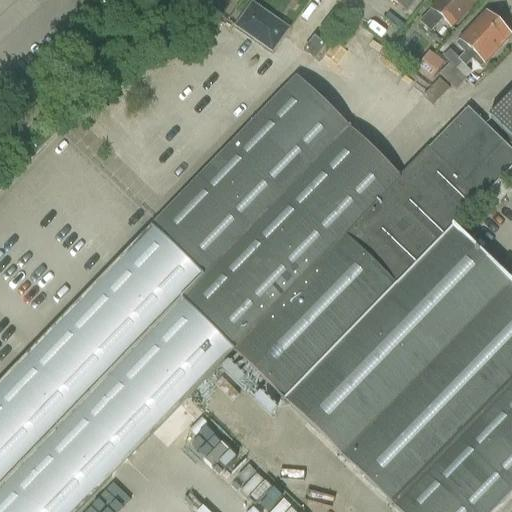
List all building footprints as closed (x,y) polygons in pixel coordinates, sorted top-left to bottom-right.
[(392,0),(391,2),(411,17),(421,4),(417,1),(417,0),(392,0)] [(440,0),(432,9),(433,10),(420,23),(431,34),(444,21),(453,30),(467,15),(466,14),(475,5),(470,0),(442,0),(440,0)] [(261,18),(250,33),(275,51),(289,30),(290,13),(262,11),(261,18)] [(317,33),(330,43),(345,23),(332,13),(317,33)] [(443,59),(450,65),(439,76),(446,82),(498,26),(485,14),(455,46),(464,55),(459,61),(449,52),(443,59)] [(511,37),(498,26),(446,82),(456,91),(472,74),(466,68),(472,62),(481,70),(511,37)] [(302,53),(314,62),(325,47),(314,38),(302,53)] [(444,64),(429,52),(414,70),(430,83),(444,64)] [(455,230),(511,171),(511,152),(469,110),(400,181),(297,80),(0,385),(0,511),(79,511),(233,353),(396,511),(493,511),(511,493),(511,285),(511,284),(511,273),(500,262),(494,268),(455,230)] [(449,91),(439,81),(422,99),(432,108),(449,91)] [(511,95),(489,120),(511,142),(511,95)] [(252,511),(289,511),(221,439),(201,457),(252,511)]
